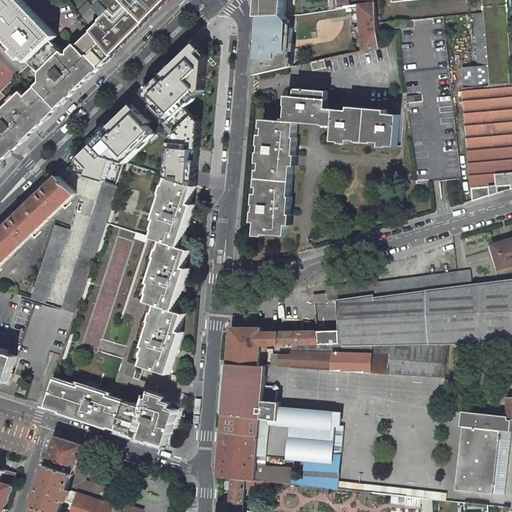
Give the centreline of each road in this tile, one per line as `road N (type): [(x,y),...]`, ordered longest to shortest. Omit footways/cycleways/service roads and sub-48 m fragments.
road 1 (residential): [(217,311),(279,293),(338,259),(511,207)]
road 2 (secondary): [(0,203),(218,0)]
road 3 (secondary): [(198,0),(29,164),(0,203)]
road 4 (residential): [(231,0),(246,42),(235,176)]
road 5 (residential): [(204,474),(48,421)]
road 6 (residential): [(204,474),(217,311)]
road 7 (residential): [(217,311),(235,176)]
